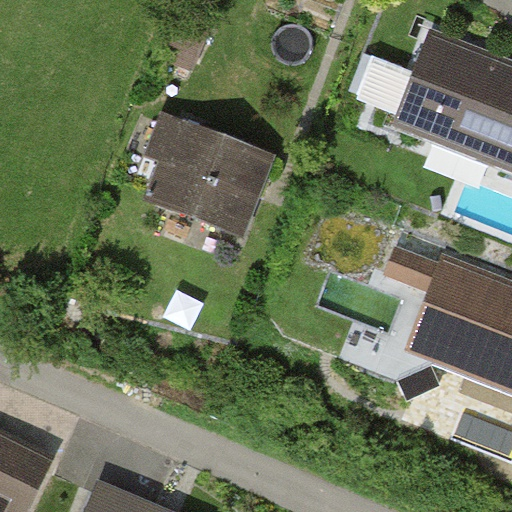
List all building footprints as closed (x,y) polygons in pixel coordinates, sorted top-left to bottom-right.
[(511,61),(430,32),(396,126),(511,167),(511,61)] [(256,230),(283,154),(185,120),(158,196),(256,230)] [(511,282),(448,257),(414,346),(511,384),(511,282)] [(0,511),(14,511),(15,511),(37,511),(63,458),(0,428),(0,511)] [(186,511),(109,481),(96,511),(186,511)]
